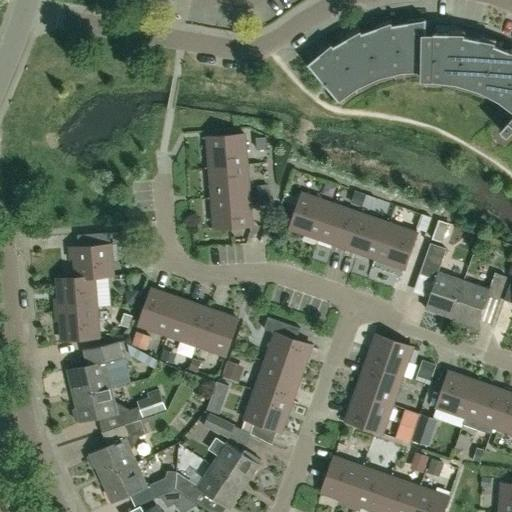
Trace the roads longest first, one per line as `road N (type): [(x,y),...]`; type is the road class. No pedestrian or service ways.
road 1 (residential): [(343,0),(248,51),(23,12)]
road 2 (residential): [(60,511),(21,401),(3,205)]
road 3 (residential): [(356,302),(277,273),(209,277),(183,267),(168,243),(161,180)]
road 4 (residential): [(279,511),(356,302)]
road 5 (residential): [(511,361),(399,326),(356,302)]
